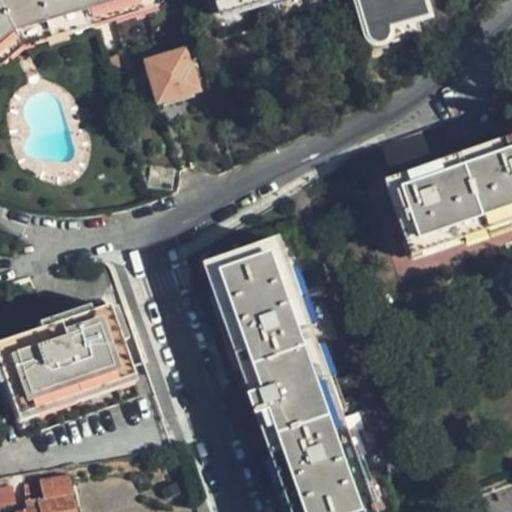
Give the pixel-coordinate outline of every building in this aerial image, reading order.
[(0,0),(0,57),(17,44),(149,0),(148,0),(0,0)] [(214,0),(220,18),(239,12),(237,7),(259,0),(214,0)] [(388,45),(391,40),(391,39),(391,37),(391,35),(390,34),(389,31),(415,24),(429,19),(423,0),(355,0),(368,42),(371,46),(375,48),(380,49),(385,48),(388,45)] [(391,39),(391,40),(418,32),(415,24),(389,31),(390,34),(391,35),(391,37),(391,39)] [(130,70),(126,56),(108,61),(112,71),(123,68),(124,72),(130,70)] [(199,95),(194,76),(192,71),(188,72),(187,66),(184,56),(147,68),(159,107),(179,101),(199,95)] [(192,71),(194,76),(200,74),(197,62),(187,66),(188,72),(192,71)] [(434,158),(425,132),(382,147),(391,173),(434,158)] [(511,229),(511,143),(387,188),(414,265),(511,229)] [(177,194),(180,175),(150,169),(147,190),(177,194)] [(284,504),(275,508),(276,511),(375,511),(279,247),(201,274),(284,504)] [(119,350),(105,312),(53,331),(0,350),(0,393),(12,425),(130,382),(119,350)] [(74,511),(67,479),(37,485),(40,499),(24,502),(26,511),(22,511),(74,511)] [(40,499),(37,485),(22,489),(24,502),(40,499)]
